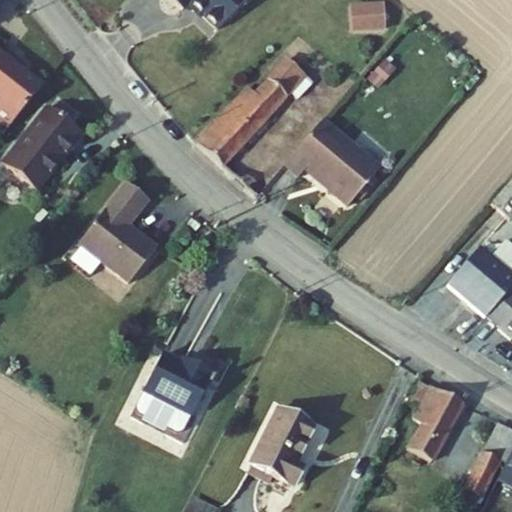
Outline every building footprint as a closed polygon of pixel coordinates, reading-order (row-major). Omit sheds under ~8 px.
[(210,0),(165,0),(164,1),(183,20),(190,13),(217,40),(233,23),(210,0)] [(210,0),(233,23),(256,0),(210,0)] [(359,6),(353,30),(383,37),(389,13),(359,6)] [(0,140),(6,145),(42,98),(0,64),(0,140)] [(252,100),(234,119),(240,124),(253,110),(274,128),(288,112),(299,100),(311,87),(290,68),(257,103),(252,100)] [(311,87),(299,100),(306,106),(318,93),(311,87)] [(201,155),(226,179),(269,133),(274,128),(253,110),(240,124),(234,119),(201,155)] [(36,204),(80,146),(67,136),(75,125),(61,114),(53,125),(46,120),(2,178),(36,204)] [(366,164),(324,128),(317,137),(357,173),(366,164)] [(357,173),(317,137),(298,159),(337,195),(357,173)] [(337,195),(298,159),(286,172),(299,185),(306,177),(332,199),(337,195)] [(381,177),(366,164),(357,173),(337,195),(332,199),(349,214),(381,177)] [(511,223),(511,186),(488,215),(506,231),(511,223)] [(148,209),(125,191),(79,252),(130,292),(157,255),(128,234),(148,209)] [(511,271),(510,274),(484,251),(449,293),(487,326),(488,324),(511,295),(511,271)] [(511,348),(511,295),(488,324),(503,338),(502,340),(511,348)] [(183,441),(195,422),(218,381),(188,365),(186,370),(166,359),(146,396),(137,417),(183,441)] [(469,414),(437,396),(418,431),(429,438),(409,474),(429,484),(469,414)] [(253,467),(296,493),(307,474),(296,468),(316,434),(284,415),(253,467)] [(511,437),(504,433),(489,464),(507,473),(511,476),(511,474),(511,437)] [(507,473),(489,464),(470,498),(486,505),(489,508),(507,473)] [(461,511),(482,511),(486,505),(470,498),(460,494),(453,508),(461,511)]
